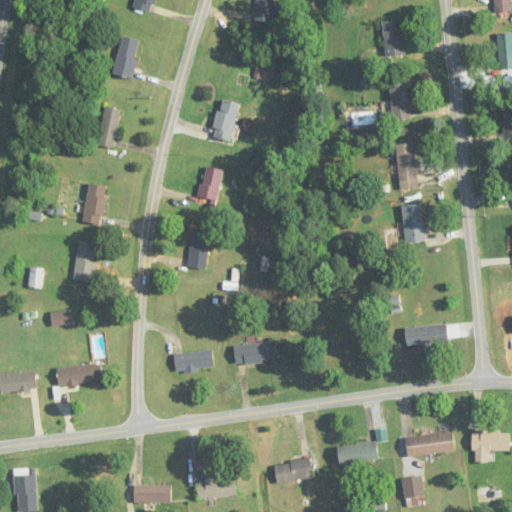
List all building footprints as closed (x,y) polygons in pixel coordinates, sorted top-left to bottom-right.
[(135,0),(133,8),(151,14),(155,0),(135,0)] [(274,23),(275,0),(257,0),(257,22),(274,23)] [(494,0),(495,13),(511,13),(510,0),(494,0)] [(384,21),(386,56),(404,55),(402,20),(384,21)] [(511,70),(511,33),(498,34),(501,72),(511,70)] [(113,74),(132,79),(141,42),(123,37),(113,74)] [(392,120),(410,119),(409,82),(391,83),(392,120)] [(230,142),(241,105),(223,99),(211,137),(230,142)] [(119,147),(119,108),(102,108),(102,147),(119,147)] [(401,190),(419,189),(414,143),(396,145),(401,190)] [(225,171),(206,167),(197,205),(216,209),(225,171)] [(103,225),(108,186),(89,184),(84,222),(103,225)] [(424,243),(424,205),(405,205),(405,243),(424,243)] [(207,270),(211,231),(193,229),(189,268),(207,270)] [(93,283),(99,244),(80,241),(74,280),(93,283)] [(72,325),(72,312),(52,312),(52,325),(72,325)] [(405,330),(408,347),(461,340),(459,323),(405,330)] [(235,345),(236,364),(274,362),(273,343),(235,345)] [(215,369),(213,350),(174,355),(177,374),(215,369)] [(58,367),(59,385),(103,384),(103,366),(58,367)] [(1,373),(1,392),(37,392),(37,373),(1,373)] [(473,463),(495,463),(495,451),(510,452),(511,432),(474,431),(473,463)] [(406,438),(408,457),(457,452),(454,432),(406,438)] [(380,459),(377,442),(338,448),(341,465),(380,459)] [(278,483),(314,479),(311,460),(275,464),(278,483)] [(36,470),(15,471),(18,511),(38,510),(36,470)] [(237,498),(237,478),(198,478),(198,499),(237,498)] [(405,479),(407,506),(419,505),(419,498),(425,498),(424,478),(405,479)] [(172,503),(172,486),(134,486),(134,503),(172,503)]
